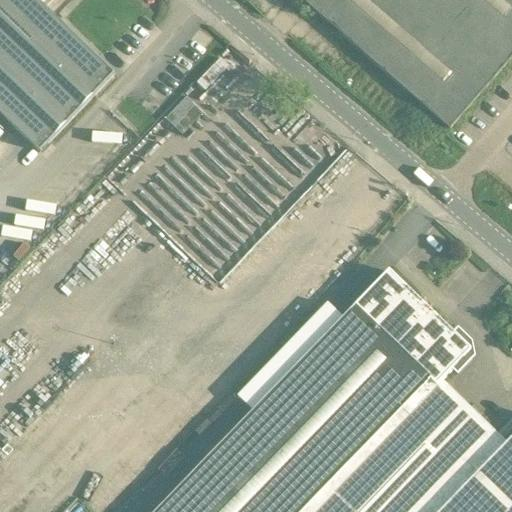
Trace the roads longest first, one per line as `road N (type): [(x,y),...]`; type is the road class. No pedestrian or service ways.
road 1 (tertiary): [(511,253),(231,0)]
road 2 (unknown): [(445,197),(406,225),(397,251),(511,354)]
